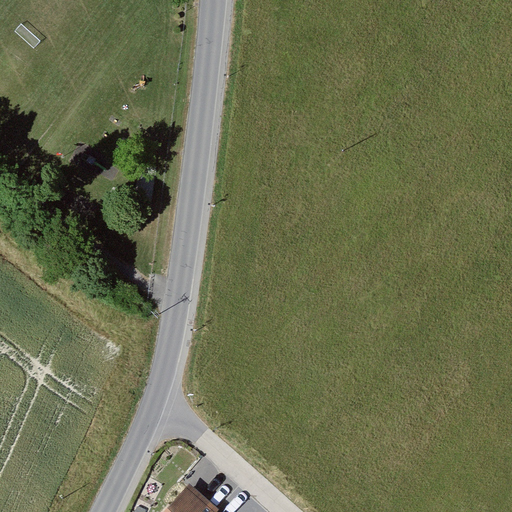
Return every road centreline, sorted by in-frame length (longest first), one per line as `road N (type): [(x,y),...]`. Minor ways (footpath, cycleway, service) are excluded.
road 1 (tertiary): [(154,402),(186,239),(211,0)]
road 2 (residential): [(286,511),(154,402)]
road 3 (tertiary): [(104,511),(154,402)]
